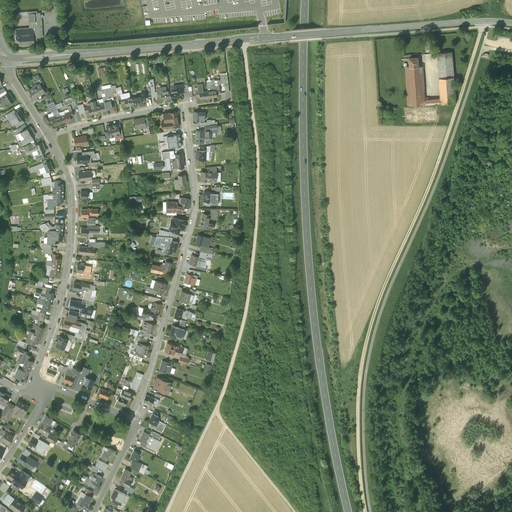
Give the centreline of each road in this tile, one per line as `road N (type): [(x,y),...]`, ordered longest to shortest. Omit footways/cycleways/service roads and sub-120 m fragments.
road 1 (primary): [(348,511),(327,417),(308,245),(305,0)]
road 2 (track): [(364,511),(357,418),(365,345),(433,175),(478,27)]
road 3 (track): [(167,511),(222,393),(247,299),(257,167),(242,39)]
road 4 (track): [(370,511),(362,409),(368,355),(482,46)]
road 5 (residential): [(49,136),(182,103),(195,200),(131,418)]
road 6 (tertiary): [(11,59),(289,36)]
road 7 (residential): [(49,136),(71,186),(73,220),(64,292),(33,375),(38,390)]
road 8 (tertiary): [(511,24),(289,36)]
road 9 (track): [(293,511),(213,412)]
